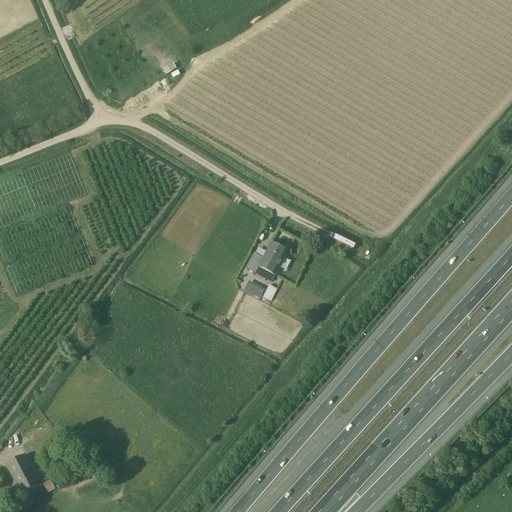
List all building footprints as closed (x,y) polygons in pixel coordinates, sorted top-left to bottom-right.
[(174,63),(164,69),(167,74),(177,68),(174,63)] [(189,71),(175,79),(181,89),(195,81),(189,71)] [(272,282),(287,252),(271,244),(263,259),(254,255),(247,269),(272,282)] [(249,281),(245,291),(262,298),(266,288),(249,281)] [(277,289),(269,286),(263,298),(271,302),(277,289)] [(63,443),(59,436),(52,441),(56,448),(63,443)] [(6,465),(21,495),(40,486),(24,455),(6,465)]
